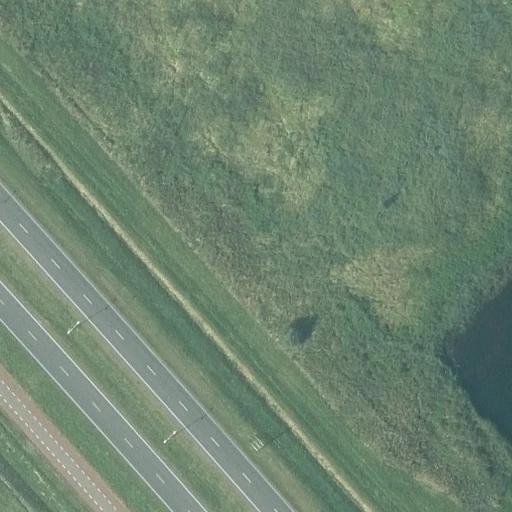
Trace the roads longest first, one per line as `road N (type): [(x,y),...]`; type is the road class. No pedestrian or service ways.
road 1 (trunk): [(270,511),(0,206)]
road 2 (trunk): [(0,306),(184,511)]
road 3 (unclassified): [(0,399),(99,511)]
